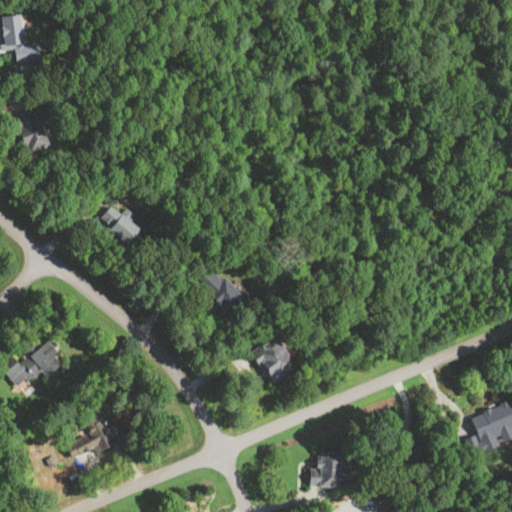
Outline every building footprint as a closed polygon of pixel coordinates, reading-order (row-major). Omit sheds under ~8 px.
[(21,15),(0,16),(0,46),(1,46),(2,49),(13,48),(14,62),(39,60),(38,43),(24,44),(21,15)] [(25,153),(48,145),(34,108),(11,117),(25,153)] [(139,229),(109,204),(95,221),(125,246),(139,229)] [(197,284),(225,312),(240,296),(212,268),(197,284)] [(276,334),(250,351),(269,381),(295,365),(276,334)] [(62,361),(45,339),(38,344),(36,340),(23,350),(28,356),(23,360),(38,379),(62,361)] [(3,370),(9,377),(23,367),(17,359),(3,370)] [(499,446),(495,432),(511,427),(511,405),(511,401),(470,411),(476,434),(465,437),(469,454),(499,446)] [(115,440),(102,409),(79,419),(85,433),(65,442),(72,458),(115,440)] [(400,443),(405,458),(428,451),(423,436),(400,443)] [(341,486),(341,478),(348,478),(349,450),(320,450),(319,474),(310,473),(310,485),(341,486)]
